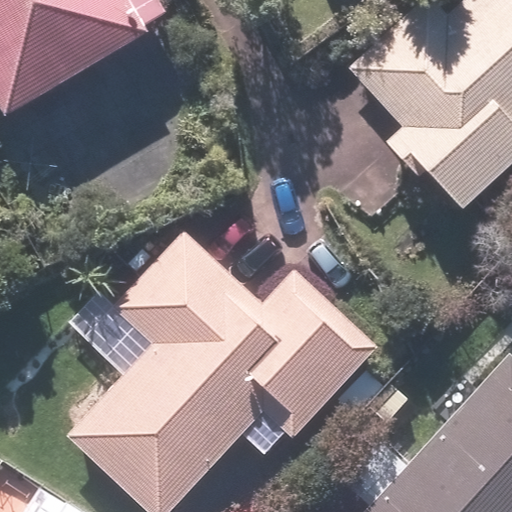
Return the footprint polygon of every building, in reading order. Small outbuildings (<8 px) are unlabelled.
[(0,0),(0,71),(22,111),(189,21),(177,0),(0,0)] [(511,0),(471,0),(469,3),(466,0),(427,0),(352,67),(410,133),(398,144),(464,218),(511,175),(511,0)] [(155,327),(70,419),(171,511),(173,511),(272,404),(310,438),(395,345),(310,267),(274,306),(192,231),(128,302),(155,327)] [(511,511),(511,358),(367,511),(511,511)] [(50,511),(21,492),(8,511),(50,511)]
